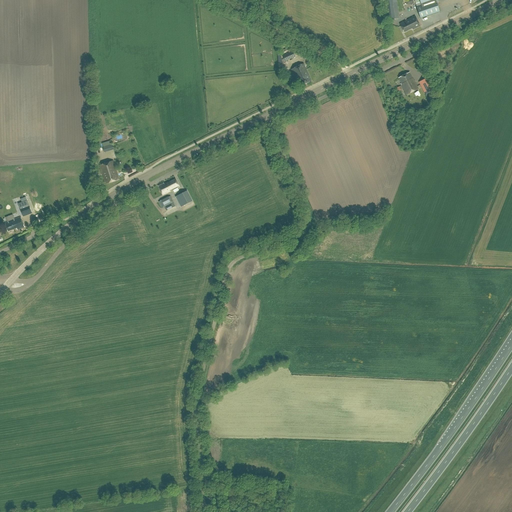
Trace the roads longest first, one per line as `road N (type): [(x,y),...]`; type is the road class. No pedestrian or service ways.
road 1 (unclassified): [(204,511),(197,399),(225,275),(233,262),(308,225),(270,124)]
road 2 (tertiary): [(10,279),(90,209),(267,115)]
road 3 (unclassified): [(29,283),(120,201),(270,124)]
road 4 (unclassified): [(270,124),(511,5)]
road 5 (trunk): [(511,343),(390,511)]
road 6 (trunk): [(407,511),(511,367)]
road 7 (tertiary): [(348,75),(503,0)]
road 8 (track): [(218,0),(345,70)]
